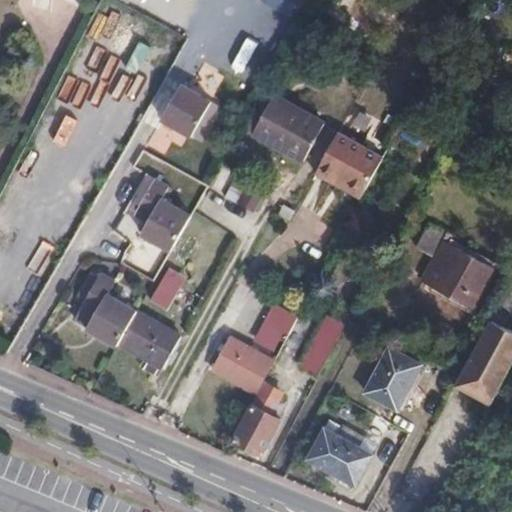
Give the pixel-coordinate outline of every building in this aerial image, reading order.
[(259,0),(292,18),(302,0),(259,0)] [(235,32),(225,59),(254,70),(265,42),(235,32)] [(112,99),(126,107),(156,47),(142,40),(112,99)] [(212,92),(225,76),(208,63),(195,78),(212,92)] [(171,71),(163,84),(155,98),(143,119),(157,128),(165,114),(194,131),(214,95),(171,71)] [(325,124),(274,95),(252,132),(303,162),(325,124)] [(363,195),(384,157),(338,132),(315,174),(332,184),(334,180),(363,195)] [(256,212),(269,190),(240,172),(226,194),(256,212)] [(170,251),(190,216),(161,199),(168,186),(154,178),(134,214),(148,222),(142,235),(170,251)] [(360,200),(363,195),(334,180),(332,184),(360,200)] [(428,199),(415,192),(408,205),(420,213),(428,199)] [(4,202),(0,216),(0,231),(8,234),(16,205),(4,202)] [(283,209),(279,215),(289,220),(292,214),(283,209)] [(455,240),(429,226),(416,248),(433,258),(428,266),(438,271),(430,287),(473,311),(493,274),(475,264),(477,260),(463,252),(461,256),(449,250),(455,240)] [(185,278),(169,269),(150,301),(167,310),(185,278)] [(86,329),(116,346),(118,342),(135,313),(136,312),(107,295),(114,282),(100,274),(75,319),(88,327),(86,329)] [(265,322),(289,334),(299,314),(276,302),(265,322)] [(135,313),(118,342),(161,368),(178,338),(135,313)] [(344,324),(327,315),(298,367),(316,377),(344,324)] [(511,364),(511,334),(488,322),(453,388),(489,407),(511,364)] [(211,368),(257,393),(262,385),(275,360),(230,336),(211,368)] [(426,369),(393,351),(368,395),(402,413),(426,369)] [(251,405),(254,406),(235,442),(250,450),(253,445),(262,450),(278,420),(270,415),(281,395),(262,385),(257,393),(251,405)] [(338,435),(325,427),(307,458),(357,486),(374,455),(360,447),(365,437),(344,425),(338,435)]
